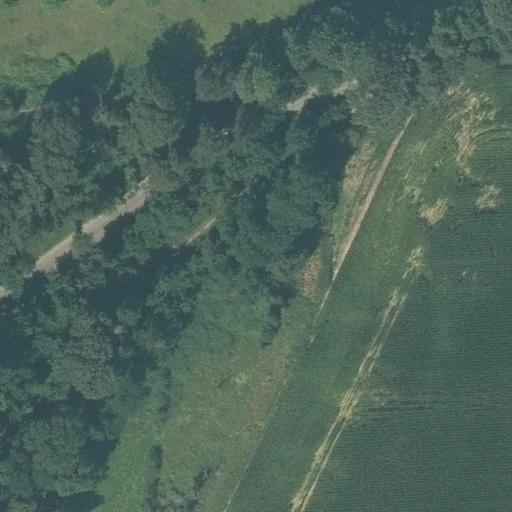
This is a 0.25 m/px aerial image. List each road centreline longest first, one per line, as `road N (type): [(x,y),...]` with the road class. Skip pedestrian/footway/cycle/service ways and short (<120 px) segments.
road 1 (track): [(0,114),(235,91),(322,42),(355,52),(369,86),(362,108),(307,138),(150,279),(16,511)]
road 2 (unclassified): [(0,303),(241,133),(511,17)]
